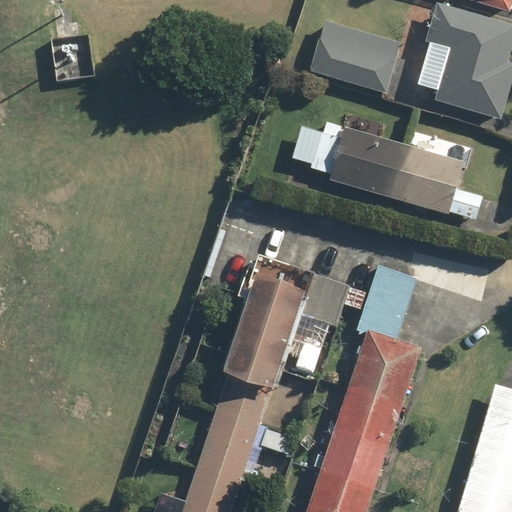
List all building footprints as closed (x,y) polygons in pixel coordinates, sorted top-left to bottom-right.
[(457,0),(457,4),(506,18),(511,0),(457,0)] [(0,325),(22,323),(26,354),(119,341),(111,283),(104,284),(78,81),(55,84),(45,5),(0,10),(0,325)] [(511,39),(511,32),(433,11),(424,45),(446,51),(431,108),(498,126),(511,74),(511,70),(504,68),(511,39)] [(397,45),(322,24),(307,76),(382,97),(397,45)] [(326,183),(472,226),(479,201),(452,192),(459,168),(341,133),(326,183)] [(210,256),(233,192),(163,186),(157,251),(210,256)] [(413,283),(372,270),(351,336),(361,339),(305,511),(366,511),(418,352),(393,344),(413,283)] [(347,291),(327,284),(312,324),(332,332),(347,291)] [(250,287),(177,511),(229,511),(297,302),(250,287)] [(511,511),(511,394),(490,388),(455,511),(511,511)]
